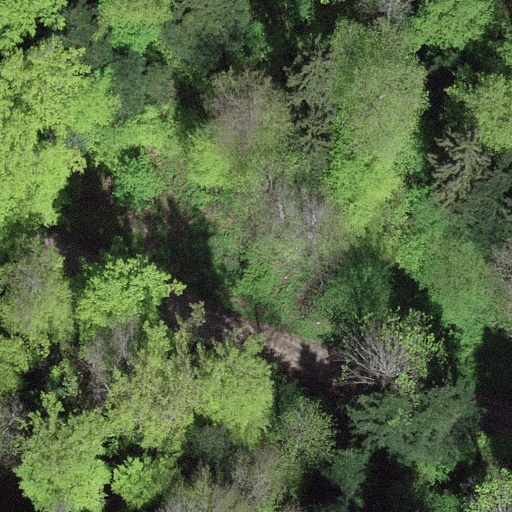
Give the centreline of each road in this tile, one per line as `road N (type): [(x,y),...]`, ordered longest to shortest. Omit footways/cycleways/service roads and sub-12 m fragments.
road 1 (track): [(511,421),(133,297),(0,287)]
road 2 (track): [(133,297),(0,234)]
